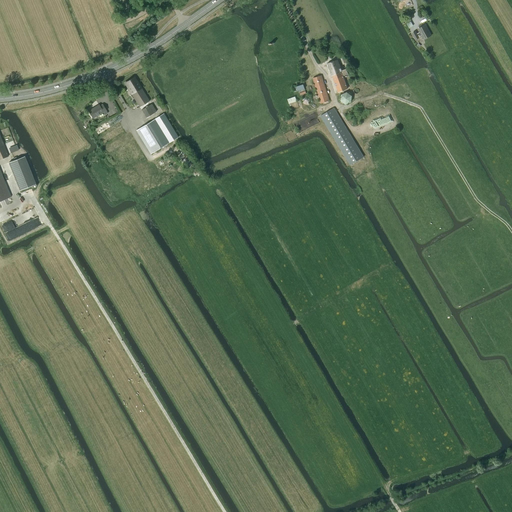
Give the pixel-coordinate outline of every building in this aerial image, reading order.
[(415,32),(412,33),(415,39),(418,38),(418,37),(421,35),(423,39),(431,35),(425,25),(418,29),(420,32),(416,34),(415,32)] [(337,60),(327,63),(331,76),(332,76),(342,72),(341,71),(337,60)] [(342,72),(332,76),(333,77),(338,92),(347,88),(343,76),(348,74),(347,72),(346,69),(341,71),(342,72)] [(320,103),(329,101),(321,76),(313,78),(320,103)] [(134,77),(125,83),(139,107),(149,101),(134,77)] [(341,95),(341,101),(345,104),(351,102),(352,96),(347,92),(341,95)] [(156,111),(152,103),(141,110),(146,118),(156,111)] [(92,118),(105,110),(102,104),(99,106),(98,105),(88,111),(92,118)] [(350,165),(363,157),(334,108),(320,116),(350,165)] [(151,154),(163,146),(178,137),(163,114),(136,130),(151,154)] [(25,156),(8,162),(20,190),(36,184),(25,156)] [(0,201),(10,198),(0,173),(0,201)]
